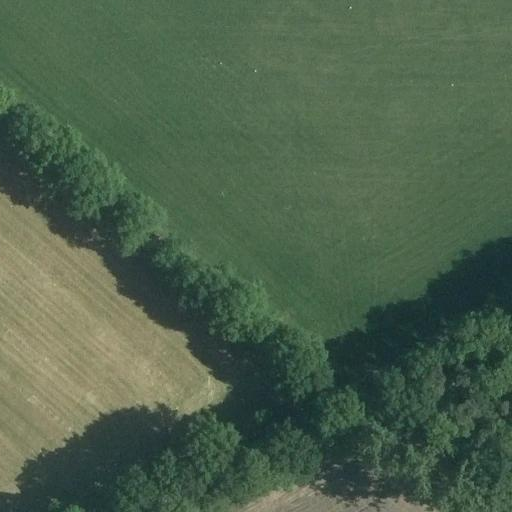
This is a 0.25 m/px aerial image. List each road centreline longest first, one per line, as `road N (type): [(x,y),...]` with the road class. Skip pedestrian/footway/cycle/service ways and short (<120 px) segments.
road 1 (unclassified): [(152,511),(511,298)]
road 2 (track): [(498,511),(355,392)]
